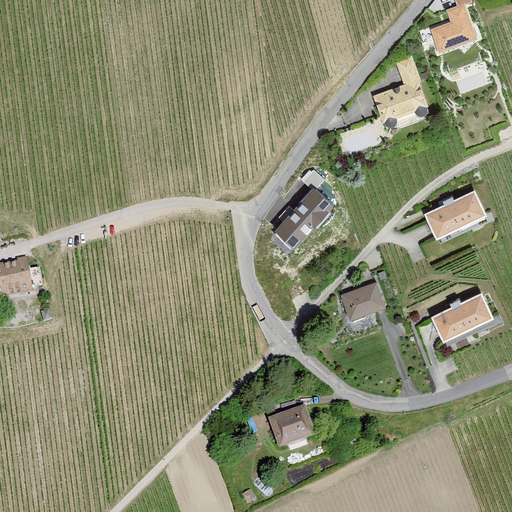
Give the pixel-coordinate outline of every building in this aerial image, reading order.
[(452,19),(431,27),(440,49),(478,35),(465,2),(448,8),(452,19)] [(406,83),(375,94),(384,120),(430,104),(412,54),(397,59),(406,83)] [(331,198),(313,181),(291,205),(309,222),(331,198)] [(476,188),(426,210),(438,235),(488,212),(476,188)] [(26,259),(0,263),(0,298),(32,293),(26,259)] [(40,269),(32,269),(33,284),(41,283),(40,269)] [(377,281),(342,293),(350,316),(385,304),(377,281)] [(482,290),(432,313),(444,338),(494,315),(482,290)] [(41,310),(44,321),(53,319),(50,308),(41,310)] [(305,405),(271,418),(282,445),(315,432),(305,405)]
